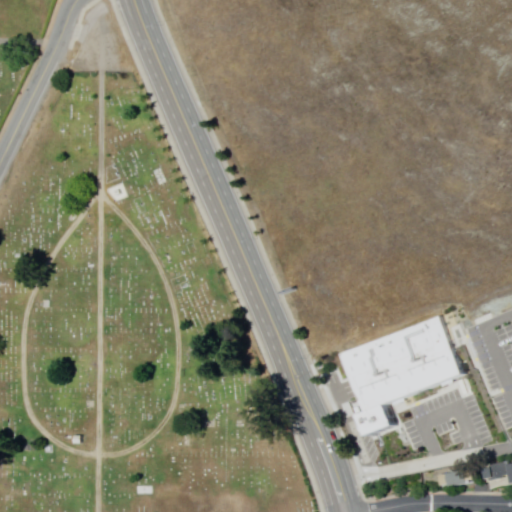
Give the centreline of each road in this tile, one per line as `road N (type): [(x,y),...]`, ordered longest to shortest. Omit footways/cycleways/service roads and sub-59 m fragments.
road 1 (secondary): [(349,511),(137,0)]
road 2 (residential): [(0,171),(80,0)]
road 3 (residential): [(511,503),(372,511)]
